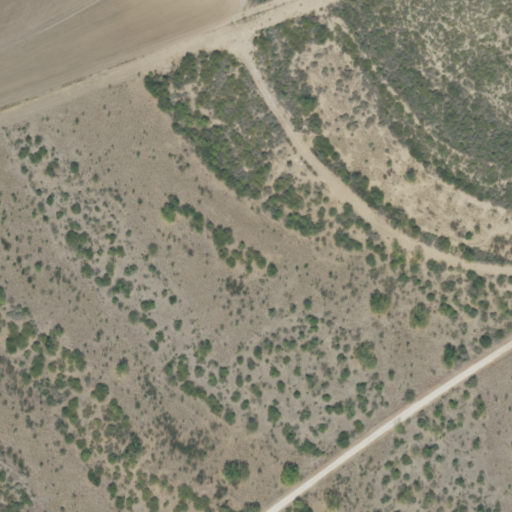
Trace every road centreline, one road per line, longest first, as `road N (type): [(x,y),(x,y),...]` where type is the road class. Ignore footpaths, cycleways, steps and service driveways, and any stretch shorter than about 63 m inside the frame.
road 1 (residential): [(86,511),(256,194),(273,180),(302,176),(415,247),(511,272)]
road 2 (residential): [(284,511),(511,272)]
